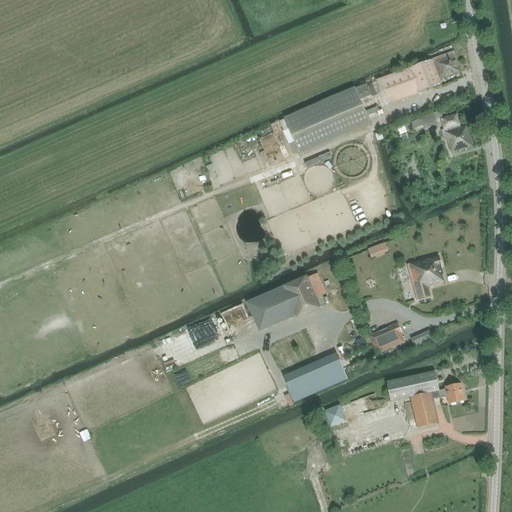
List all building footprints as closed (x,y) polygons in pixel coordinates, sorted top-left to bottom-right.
[(453,53),(433,60),(381,79),(389,102),(418,92),(418,93),(442,85),(440,81),(461,73),(455,55),(455,56),(453,53)] [(355,88),(287,117),(302,154),(371,125),(355,88)] [(404,126),(408,134),(424,128),(428,126),(429,129),(436,126),(435,124),(437,123),(435,120),(442,117),(439,111),(404,126)] [(450,153),(473,147),(467,126),(461,128),(458,114),(441,119),(443,130),(441,130),(444,139),(447,138),(450,153)] [(391,126),(394,133),(401,130),(398,123),(391,126)] [(261,137),(264,147),(277,142),(273,132),(261,137)] [(264,150),(258,152),(262,165),(269,163),(264,150)] [(317,158),(319,163),(329,158),(327,153),(317,158)] [(224,176),(214,154),(209,156),(218,178),(224,176)] [(439,256),(407,265),(417,302),(419,301),(431,298),(428,288),(443,284),(441,276),(443,276),(441,268),(442,268),(439,256)] [(306,277),(283,287),(296,316),(297,318),(320,308),(316,299),(326,294),(317,274),(307,279),(306,277)] [(398,324),(369,336),(373,346),(374,347),(377,354),(377,355),(405,343),(401,333),(402,333),(398,324)] [(364,360),(341,368),(343,375),(366,367),(364,360)] [(391,402),(411,398),(417,429),(438,424),(433,400),(447,397),(448,405),(466,401),(462,384),(445,388),(445,390),(439,391),(435,372),(386,383),(391,402)] [(299,384),(302,395),(310,392),(306,382),(299,384)] [(326,410),(331,426),(345,422),(340,405),(326,410)] [(382,417),(379,409),(374,411),(377,419),(382,417)] [(41,425),(45,438),(54,435),(49,421),(41,425)] [(83,442),(91,439),(87,429),(78,432),(83,442)]
